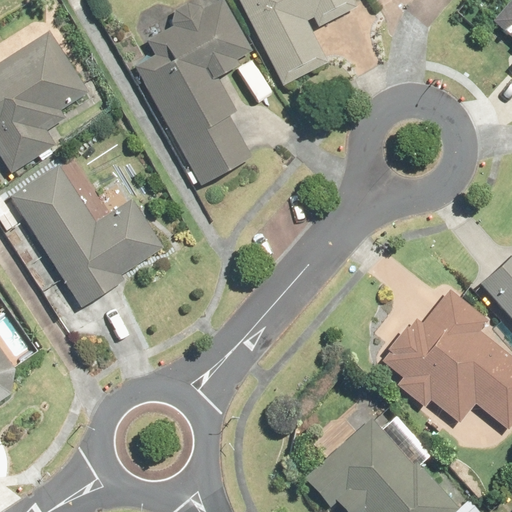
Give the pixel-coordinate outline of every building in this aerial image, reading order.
[(194,186),(245,158),(222,116),(230,112),(211,77),(231,66),(228,60),(245,51),(217,0),(216,0),(197,11),(195,8),(181,4),(169,11),(165,24),(167,28),(142,41),(150,56),(129,67),(194,186)] [(230,0),(276,88),(324,64),(302,21),(308,18),(314,28),(351,9),(346,0),(230,0)] [(511,59),(507,66),(511,70),(511,0),(509,0),(490,22),(511,39),(511,41),(508,46),(511,50),(511,59)] [(44,33),(0,59),(0,161),(7,173),(54,145),(45,130),(62,120),(54,107),(80,91),(44,33)] [(2,194),(79,307),(118,281),(116,274),(158,246),(124,198),(93,219),(53,160),(2,194)] [(511,249),(474,285),(511,326),(511,249)] [(396,378),(390,386),(419,409),(425,402),(453,424),(469,404),(504,431),(511,420),(511,364),(472,333),(479,323),(443,295),(418,327),(411,321),(403,331),(398,327),(379,351),(382,353),(375,362),(396,378)] [(450,511),(454,509),(412,463),(407,467),(364,419),(297,479),(324,509),(330,504),(337,511),(450,511)]
